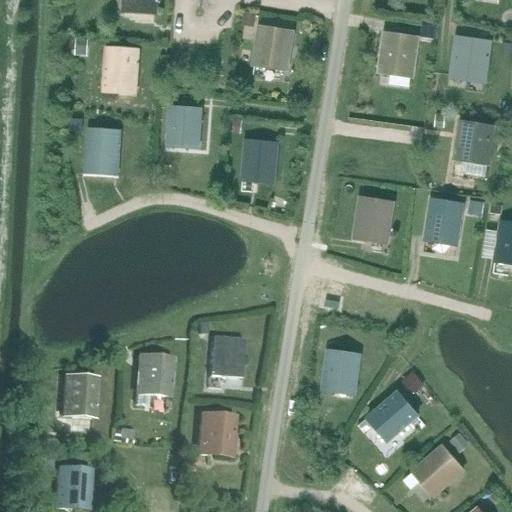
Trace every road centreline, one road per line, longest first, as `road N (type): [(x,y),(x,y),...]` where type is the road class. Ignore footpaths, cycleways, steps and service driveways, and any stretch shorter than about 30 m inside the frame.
road 1 (track): [(89,222),(152,193),(306,234)]
road 2 (track): [(511,323),(303,264)]
